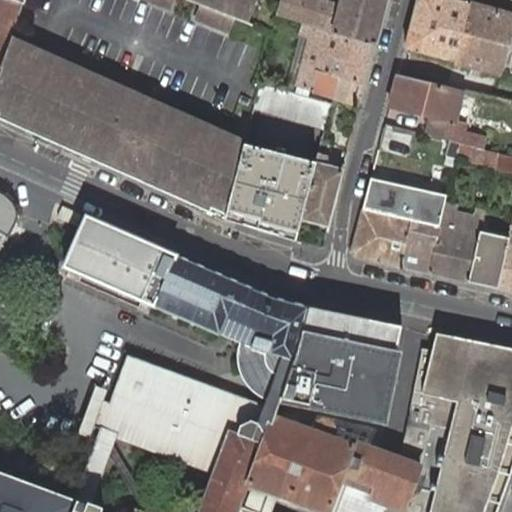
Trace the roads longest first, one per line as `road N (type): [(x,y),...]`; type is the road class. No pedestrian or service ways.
road 1 (secondary): [(0,147),(179,230),(333,284)]
road 2 (residential): [(399,0),(345,199),(333,284)]
road 3 (secondary): [(333,284),(511,324)]
